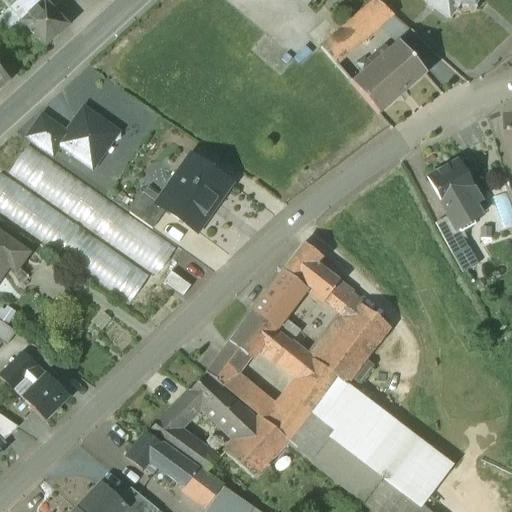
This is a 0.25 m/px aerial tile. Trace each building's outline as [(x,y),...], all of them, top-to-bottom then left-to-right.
[(0,0),(9,9),(22,23),(43,3),(40,0),(0,0)] [(286,0),(295,0),(305,8),(311,0),(286,0)] [(425,0),(424,2),(426,4),(428,0),(447,0),(455,7),(453,11),(454,11),(456,12),(458,7),(470,9),(472,13),(475,12),(473,8),(478,0),(425,0)] [(455,7),(447,0),(428,0),(426,4),(448,20),(454,11),(453,11),(455,7)] [(375,1),(320,49),(333,64),(390,15),(375,1)] [(65,26),(43,3),(22,23),(24,26),(44,46),(65,26)] [(9,9),(0,17),(0,27),(7,36),(14,36),(24,26),(22,23),(9,9)] [(399,43),(380,60),(375,55),(370,60),(374,65),(352,84),(379,115),(426,74),(399,43)] [(0,87),(8,80),(0,71),(0,87)] [(115,132),(80,109),(65,132),(55,147),(91,170),(115,132)] [(49,155),(55,147),(65,132),(38,114),(22,137),(49,155)] [(173,250),(27,148),(10,173),(156,276),(173,250)] [(161,199),(156,205),(165,211),(192,230),(212,201),(216,203),(229,184),(190,157),(161,199)] [(456,162),(426,178),(443,208),(459,199),(471,220),(478,216),(472,206),(479,202),(456,162)] [(148,279),(1,175),(0,176),(0,210),(131,302),(148,279)] [(161,199),(146,189),(129,214),(152,230),(165,211),(156,205),(161,199)] [(443,208),(447,217),(455,229),(471,220),(459,199),(443,208)] [(447,217),(435,224),(451,254),(466,247),(455,229),(447,217)] [(28,254),(0,233),(0,268),(4,264),(15,272),(28,254)] [(276,329),(306,288),(340,314),(350,302),(353,298),(314,268),(321,258),(303,244),(271,287),(253,311),(276,329)] [(466,247),(451,254),(462,274),(477,265),(466,247)] [(320,340),(308,356),(313,360),(336,378),(351,378),(388,334),(350,302),(340,314),(320,340)] [(233,375),(236,371),(255,346),(297,381),(313,360),(308,356),(297,347),(297,348),(269,326),(251,313),(219,357),(205,375),(222,390),(223,388),(265,424),(275,410),(233,375)] [(15,333),(0,322),(0,342),(6,347),(15,333)] [(4,354),(0,358),(0,377),(23,354),(16,348),(7,357),(4,354)] [(23,354),(0,377),(0,378),(12,390),(37,365),(24,353),(23,354)] [(264,425),(287,443),(336,378),(313,360),(297,381),(275,410),(265,424),(264,425)] [(49,378),(46,375),(21,400),(43,422),(68,397),(49,378)] [(200,406),(207,413),(234,439),(251,419),(243,412),(224,395),(204,378),(187,394),(146,435),(195,470),(203,476),(214,461),(204,453),(175,433),(200,406)] [(448,465),(336,378),(287,443),(374,511),(421,511),(415,507),(448,465)] [(17,428),(0,416),(0,440),(2,443),(3,442),(17,428)] [(283,445),(251,419),(234,439),(222,454),(253,480),(283,445)] [(158,446),(142,435),(126,458),(142,469),(148,461),(158,446)] [(194,472),(158,446),(148,461),(183,487),(194,472)] [(195,470),(194,472),(183,487),(179,492),(206,511),(215,498),(222,488),(203,476),(195,470)] [(116,504),(98,487),(75,511),(76,511),(121,511),(123,511),(116,504)] [(249,511),(252,509),(222,488),(215,498),(235,511),(249,511)] [(157,511),(158,511),(130,489),(116,504),(123,511),(121,511),(157,511)] [(249,511),(235,511),(215,498),(206,511),(205,511),(256,511),(252,509),(249,511)]
